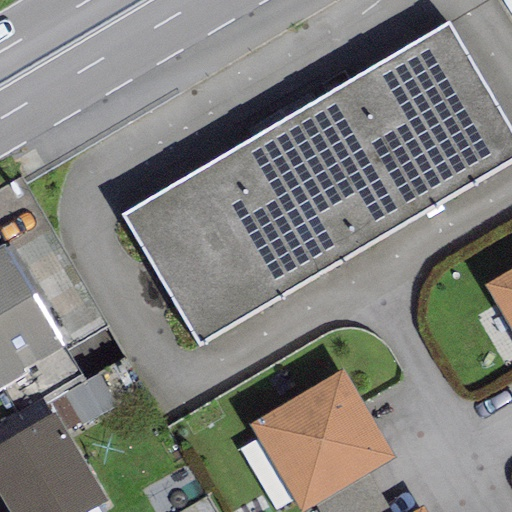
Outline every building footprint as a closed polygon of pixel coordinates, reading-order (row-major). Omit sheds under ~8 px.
[(511,131),(448,25),(120,216),(199,346),(511,158),(511,131)] [(0,247),(0,389),(25,375),(22,371),(60,348),(0,247)] [(511,268),(484,285),(511,332),(511,268)] [(343,370),(249,425),(300,511),(304,511),(314,506),(369,474),(395,459),(343,370)] [(44,405),(49,416),(54,414),(66,434),(115,407),(97,376),(44,405)] [(49,416),(0,444),(0,498),(7,511),(88,511),(105,502),(66,434),(54,414),(49,416)] [(391,511),(369,474),(314,506),(317,511),(391,511)]
